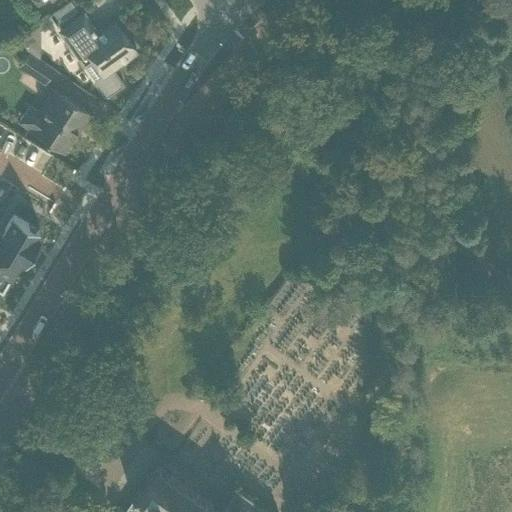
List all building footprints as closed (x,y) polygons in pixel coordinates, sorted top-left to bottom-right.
[(67,25),(59,31),(83,64),(91,58),(103,74),(94,80),(106,97),(124,85),(112,68),(136,51),(115,21),(97,33),(83,14),(67,25)] [(18,65),(45,83),(54,69),(27,51),(18,65)] [(90,112),(73,101),(54,87),(27,127),(63,152),(90,112)] [(0,290),(2,291),(10,277),(11,277),(21,261),(25,263),(28,259),(32,261),(39,249),(35,247),(41,237),(37,234),(39,229),(13,214),(1,233),(2,234),(0,236),(0,290)] [(270,511),(236,489),(234,492),(229,488),(224,496),(223,498),(227,501),(225,503),(221,501),(217,502),(213,506),(158,466),(157,463),(154,463),(155,466),(150,472),(148,471),(136,488),(138,489),(123,511),(118,507),(113,511),(270,511)]
